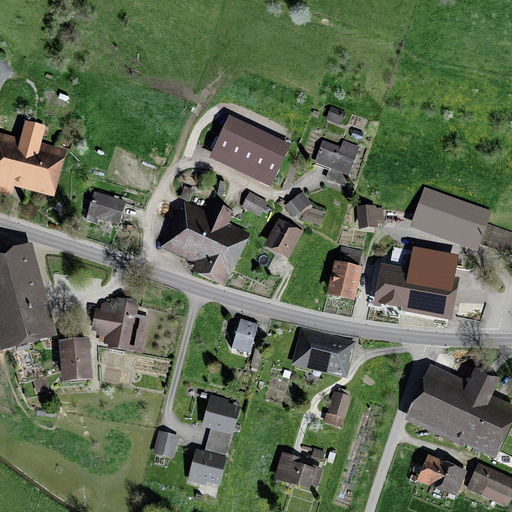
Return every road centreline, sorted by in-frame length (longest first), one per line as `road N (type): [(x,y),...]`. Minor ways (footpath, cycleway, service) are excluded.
road 1 (tertiary): [(428,337),(253,304),(0,222)]
road 2 (residential): [(369,511),(428,337)]
